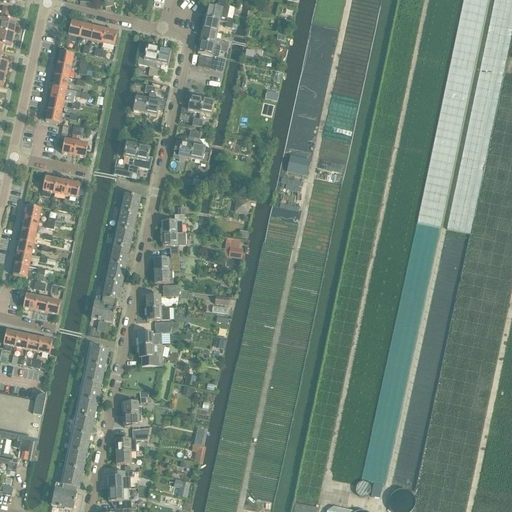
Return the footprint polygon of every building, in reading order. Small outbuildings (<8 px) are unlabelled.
[(0,0),(0,6),(4,7),(3,12),(9,14),(10,8),(12,8),(13,0),(0,0)] [(463,0),(416,225),(439,230),(487,0),(463,0)] [(511,0),(494,0),(446,230),(470,235),(511,29),(511,0)] [(208,7),(205,19),(220,23),(226,24),(233,25),(234,21),(227,19),(230,7),(218,4),(217,9),(208,7)] [(3,12),(0,25),(0,30),(13,34),(16,21),(8,19),(9,14),(3,12)] [(205,19),(203,31),(217,35),(220,23),(205,19)] [(69,37),(67,42),(75,43),(76,38),(80,39),(83,26),(71,23),(68,37),(69,37)] [(83,26),(80,39),(91,42),(94,28),(83,26)] [(94,28),(91,42),(102,45),(106,31),(94,28)] [(0,30),(0,50),(1,51),(3,45),(11,46),(13,34),(0,30)] [(106,31),(102,45),(114,48),(117,34),(106,31)] [(203,31),(200,43),(221,47),(228,49),(229,44),(222,43),(216,39),(217,35),(203,31)] [(200,43),(198,55),(200,55),(206,57),(212,58),(213,58),(218,59),(220,51),(227,53),(228,49),(221,47),(200,43)] [(138,66),(150,69),(148,76),(153,77),(159,50),(147,47),(145,55),(140,54),(138,66)] [(159,50),(153,77),(154,77),(153,81),(160,83),(161,78),(158,77),(159,71),(160,72),(161,66),(168,67),(171,52),(159,50)] [(60,54),(57,65),(71,68),(74,56),(64,54),(60,54)] [(200,55),(198,68),(204,69),(206,57),(200,55)] [(206,57),(204,69),(210,70),(213,58),(212,58),(206,57)] [(213,58),(210,70),(217,72),(219,60),(218,59),(213,58)] [(219,60),(217,72),(223,73),(225,61),(219,60)] [(57,65),(55,77),(69,80),(71,68),(57,65)] [(55,77),(53,88),(66,91),(69,80),(55,77)] [(236,87),(234,94),(246,96),(247,92),(238,91),(239,88),(236,87)] [(53,88),(50,100),(64,102),(73,104),(74,98),(75,93),(66,91),(53,88)] [(148,101),(145,115),(157,118),(158,112),(161,112),(162,113),(164,102),(164,101),(164,102),(156,100),(155,96),(154,96),(149,95),(148,101)] [(182,101),(180,114),(187,115),(188,112),(199,114),(203,99),(190,97),(189,102),(182,101)] [(136,98),(133,113),(145,115),(148,101),(136,98)] [(203,99),(199,114),(212,117),(215,102),(203,99)] [(50,100),(48,111),(62,114),(64,102),(50,100)] [(45,123),(59,126),(61,118),(64,119),(65,115),(62,114),(48,111),(45,123)] [(176,140),(172,159),(178,160),(179,158),(190,161),(195,133),(191,132),(189,138),(185,137),(176,140)] [(195,133),(190,161),(201,163),(200,165),(207,166),(208,167),(211,151),(210,151),(205,150),(205,148),(204,148),(199,140),(200,134),(195,133)] [(64,141),(61,155),(73,157),(76,143),(64,141)] [(76,143),(73,157),(85,159),(88,145),(76,143)] [(126,144),(123,159),(129,160),(128,166),(129,167),(129,166),(134,167),(135,161),(138,146),(126,144)] [(150,149),(138,146),(135,161),(134,167),(135,167),(139,168),(139,169),(150,171),(152,159),(148,159),(150,149)] [(286,173),(307,177),(310,161),(290,157),(286,173)] [(116,169),(115,176),(122,178),(123,171),(116,169)] [(43,192),(42,197),(49,199),(50,194),(54,195),(57,181),(45,178),(42,192),(43,192)] [(57,181),(54,195),(65,197),(68,183),(57,181)] [(68,183),(65,197),(77,200),(78,196),(79,189),(80,186),(68,183)] [(122,205),(113,247),(130,251),(141,199),(124,195),(122,205)] [(236,200),(233,214),(247,216),(250,202),(236,200)] [(27,208),(25,219),(39,222),(41,211),(27,208)] [(175,223),(161,224),(162,236),(176,236),(176,231),(182,231),(182,224),(184,224),(184,216),(178,216),(175,217),(175,223)] [(25,219),(22,231),(36,234),(39,222),(25,219)] [(47,225),(54,226),(61,227),(62,222),(55,221),(55,220),(48,219),(47,225)] [(22,231),(20,242),(34,245),(36,234),(22,231)] [(176,236),(162,236),(162,245),(162,248),(170,248),(171,255),(174,255),(174,248),(176,247),(186,247),(186,244),(186,235),(176,236)] [(20,242),(18,254),(31,257),(34,245),(20,242)] [(113,247),(109,265),(126,268),(130,251),(113,247)] [(228,259),(241,261),(243,250),(230,248),(228,259)] [(18,254),(15,265),(29,268),(30,263),(31,257),(18,254)] [(171,260),(154,261),(154,264),(154,273),(171,272),(177,272),(177,255),(174,255),(171,255),(171,260)] [(226,260),(225,268),(239,270),(240,262),(226,260)] [(15,265),(13,277),(27,280),(29,268),(15,265)] [(109,265),(106,282),(122,286),(122,285),(126,268),(109,265)] [(53,273),(37,270),(36,275),(44,277),(43,278),(52,279),(53,273)] [(171,272),(154,273),(155,285),(169,285),(169,279),(172,279),(171,272)] [(106,282),(101,304),(105,305),(115,307),(116,302),(119,303),(122,286),(106,282)] [(26,296),(23,310),(35,312),(37,298),(26,296)] [(146,298),(146,310),(161,309),(160,297),(146,298)] [(214,306),(228,307),(228,301),(235,302),(235,299),(215,297),(214,306)] [(37,298),(35,312),(46,314),(49,301),(37,298)] [(49,301),(46,314),(58,317),(58,316),(61,303),(49,301)] [(94,303),(91,320),(101,322),(105,305),(101,304),(94,303)] [(105,305),(101,322),(113,324),(116,307),(115,307),(105,305)] [(161,309),(146,310),(147,322),(161,322),(161,321),(170,321),(169,310),(161,310),(161,309)] [(138,335),(138,347),(161,346),(161,335),(170,335),(172,329),(155,330),(155,336),(153,336),(152,335),(138,335)] [(3,348),(2,351),(10,353),(11,348),(15,349),(18,335),(6,332),(3,346),(3,348)] [(18,335),(15,349),(26,351),(29,337),(18,335)] [(29,337),(26,351),(38,353),(41,340),(29,337)] [(52,342),(41,339),(38,353),(49,356),(52,342)] [(218,341),(216,349),(223,350),(225,342),(218,341)] [(161,346),(138,347),(139,359),(141,359),(142,368),(162,368),(162,359),(164,348),(161,347),(161,346)] [(89,362),(66,470),(82,473),(108,352),(108,351),(92,348),(89,361),(89,362)] [(187,376),(185,385),(193,387),(195,378),(187,376)] [(190,398),(192,390),(184,388),(182,396),(190,398)] [(0,394),(0,440),(29,447),(30,441),(36,443),(37,443),(38,443),(38,440),(43,413),(46,395),(45,397),(43,397),(41,397),(39,398),(39,399),(38,399),(38,400),(36,402),(0,394)] [(138,404),(123,404),(124,417),(141,416),(141,408),(138,409),(138,404)] [(141,416),(124,417),(124,429),(132,429),(133,436),(149,436),(150,430),(139,431),(139,423),(141,423),(141,416)] [(130,441),(116,441),(116,454),(131,453),(136,453),(135,442),(138,442),(147,442),(148,436),(149,436),(133,436),(133,441),(130,441)] [(203,440),(196,438),(194,445),(201,447),(203,440)] [(0,461),(17,466),(17,465),(21,461),(22,461),(26,462),(29,447),(0,440),(0,461)] [(27,462),(32,463),(36,444),(30,443),(27,462)] [(189,445),(189,447),(193,448),(192,451),(197,452),(195,463),(200,464),(204,448),(189,445)] [(131,453),(116,454),(117,466),(131,465),(131,464),(134,464),(134,459),(131,459),(131,453)] [(0,478),(14,481),(17,466),(0,461),(0,478)] [(178,469),(185,471),(187,464),(180,462),(178,469)] [(66,470),(61,492),(66,492),(76,495),(77,489),(79,490),(82,474),(82,473),(66,470)] [(110,479),(108,479),(108,491),(128,490),(130,490),(130,479),(134,479),(134,473),(113,474),(110,474),(110,475),(110,479)] [(0,478),(0,495),(11,497),(14,481),(0,478)] [(55,490),(51,507),(62,509),(66,492),(61,492),(55,490)] [(128,490),(108,491),(108,503),(115,503),(115,511),(131,511),(131,510),(130,502),(129,502),(128,490)] [(411,505),(412,502),(412,500),(411,498),(409,495),(406,493),(404,492),(402,491),(398,492),(397,492),(395,494),(393,496),(392,497),(391,499),(391,501),(391,505),(393,509),(395,510),(397,511),(398,511),(403,511),(406,511),(409,509),(410,507),(411,505)] [(66,492),(62,509),(73,511),(77,495),(76,495),(66,492)]
